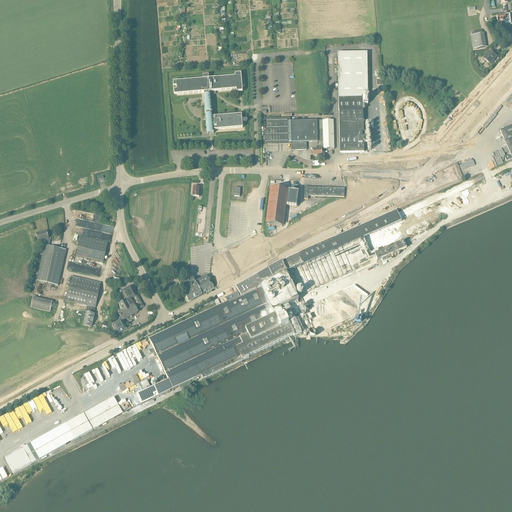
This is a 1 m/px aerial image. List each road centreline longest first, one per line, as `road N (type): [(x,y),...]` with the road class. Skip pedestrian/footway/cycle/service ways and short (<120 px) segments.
road 1 (unclassified): [(413,178),(212,171),(119,186)]
road 2 (unclassified): [(166,318),(413,178)]
road 3 (unclassified): [(0,410),(166,318)]
road 4 (unclassified): [(119,186),(117,0)]
road 5 (unclassified): [(413,178),(511,72)]
road 6 (unclassified): [(166,318),(125,239),(119,186)]
road 7 (unclassified): [(119,186),(0,223)]
road 8 (unknown): [(0,454),(73,410),(66,373)]
